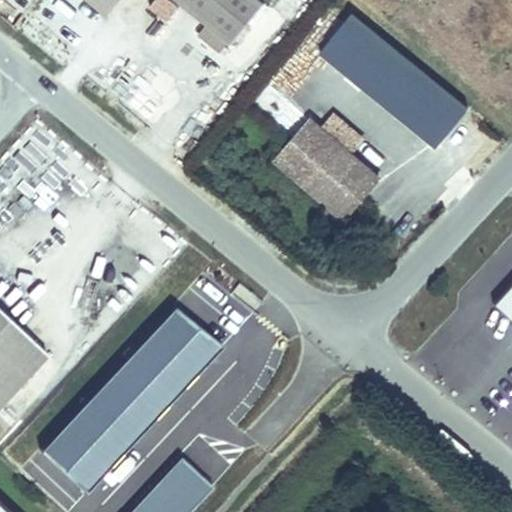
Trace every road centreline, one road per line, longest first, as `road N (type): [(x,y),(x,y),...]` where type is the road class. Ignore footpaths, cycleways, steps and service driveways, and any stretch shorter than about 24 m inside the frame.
road 1 (unclassified): [(35,75),(351,339)]
road 2 (unclassified): [(351,339),(511,164)]
road 3 (unclassified): [(351,339),(511,467)]
